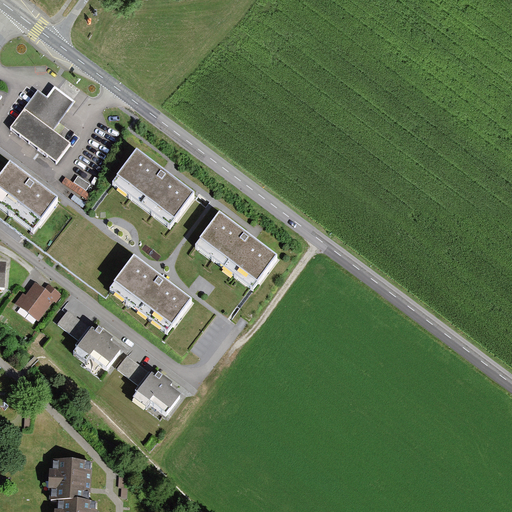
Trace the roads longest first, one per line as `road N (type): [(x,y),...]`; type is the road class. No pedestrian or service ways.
road 1 (secondary): [(54,42),(511,384)]
road 2 (unclassified): [(0,232),(185,373),(197,374),(244,320)]
road 3 (track): [(319,239),(252,333),(227,342)]
